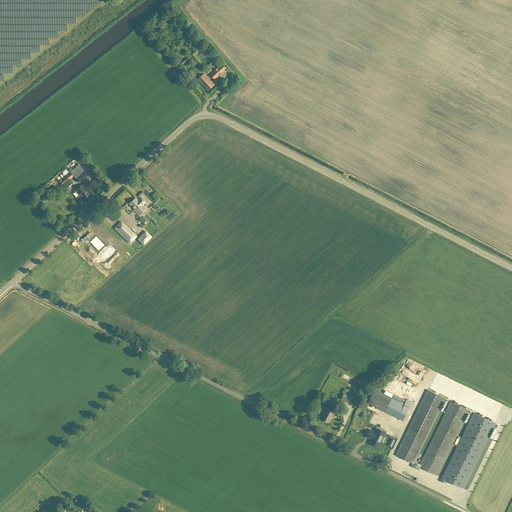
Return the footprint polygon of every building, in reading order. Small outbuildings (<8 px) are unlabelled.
[(210,75),(214,80),(226,70),(222,65),(210,75)] [(198,80),(207,91),(214,85),(204,74),(198,80)] [(79,165),(70,172),(75,179),(84,171),(79,165)] [(79,183),(88,175),(84,171),(75,179),(79,183)] [(63,185),(73,176),(70,173),(60,182),(63,185)] [(84,200),(90,194),(82,185),(76,190),(80,195),(77,198),(80,201),(83,198),(84,200)] [(146,209),(142,205),(145,203),(141,198),(138,201),(135,198),(129,204),(134,210),(134,211),(139,216),(146,209)] [(129,244),(136,237),(121,223),(115,229),(129,244)] [(150,237),(145,232),(138,240),(144,245),(150,237)] [(96,237),(90,243),(98,251),(104,246),(96,237)] [(107,250),(105,252),(102,254),(106,258),(113,251),(110,247),(107,250)] [(375,390),(368,403),(403,420),(412,402),(407,400),(406,401),(393,395),(391,398),(375,390)] [(469,411),(450,402),(451,402),(420,465),(415,462),(445,399),(427,390),(395,456),(412,464),(411,467),(419,471),(421,468),(437,476),(469,411)] [(341,399),(350,403),(353,398),(344,394),(341,399)] [(329,423),(334,413),(331,411),(332,407),(328,405),(326,409),(321,420),(329,423)] [(474,413),(440,481),(445,484),(446,481),(463,489),(496,424),(474,413)] [(369,430),(366,437),(373,440),(371,444),(377,447),(378,447),(379,445),(380,442),(381,443),(383,437),(385,433),(378,429),(376,434),(369,430)]
